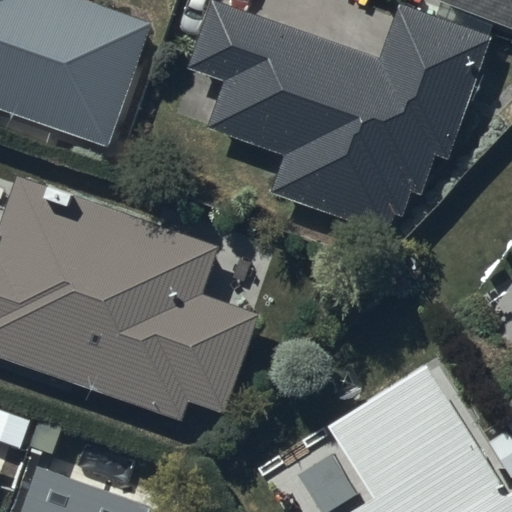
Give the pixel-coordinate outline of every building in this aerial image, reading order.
[(0,0),(0,105),(108,146),(154,24),(88,0),(0,0)] [(384,59),(220,0),(216,0),(193,66),(227,78),(209,126),(288,154),(274,192),(389,234),(397,211),(405,214),(414,190),(425,194),(439,154),(451,159),(495,38),(403,5),(384,59)] [(511,0),(445,0),(511,26),(511,0)] [(223,245),(20,175),(0,232),(0,354),(186,418),(192,399),(228,411),(261,315),(206,296),(223,245)] [(358,511),(511,511),(511,494),(511,495),(432,363),(333,422),(378,497),(357,510),(358,511)] [(155,511),(158,506),(39,465),(23,511),(155,511)]
